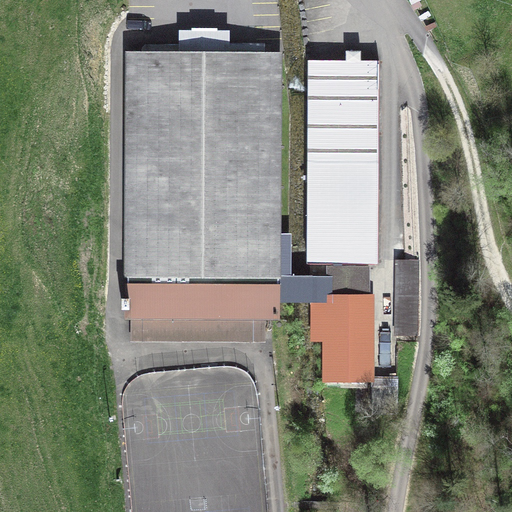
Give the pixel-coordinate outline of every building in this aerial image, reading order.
[(174,34),(174,55),(225,55),(225,33),(174,34)] [(279,282),(277,55),(225,55),(174,55),(120,56),(121,283),(279,282)] [(372,64),(305,64),(305,267),(372,267),(372,64)] [(279,282),(121,283),(122,322),(279,320),(279,282)] [(370,298),(322,299),(325,381),(372,380),(370,298)]
